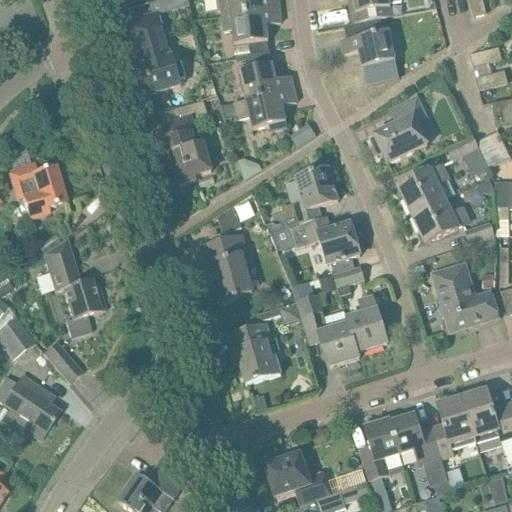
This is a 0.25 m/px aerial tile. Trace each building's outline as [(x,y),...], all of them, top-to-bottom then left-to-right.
[(178,0),(164,0),(161,0),(162,11),(179,9),(178,0)] [(221,14),(222,19),(279,12),(277,0),(269,0),(263,1),(263,0),(216,0),(217,12),(221,14)] [(401,0),(338,0),(339,3),(352,0),(353,0),(354,5),(349,6),(352,27),(392,19),(389,6),(402,4),(401,0)] [(469,0),(474,20),(487,17),(483,0),(469,0)] [(279,12),(222,19),(224,34),(232,33),(234,47),(234,49),(252,46),(253,59),(270,56),(267,28),(281,26),(279,12)] [(169,60),(156,16),(124,26),(131,50),(136,48),(142,68),(138,69),(146,98),(180,88),(179,84),(186,81),(187,79),(182,62),(179,61),(173,63),(171,60),(169,60)] [(361,40),(342,44),(345,58),(360,54),(365,80),(367,87),(400,80),(396,63),(391,44),(389,33),(361,40)] [(470,57),(473,70),(502,62),(499,50),(470,57)] [(252,70),(238,73),(238,75),(246,104),(294,92),(290,79),(276,82),(270,56),(253,59),(249,59),(252,70)] [(476,80),(479,93),(509,86),(505,72),(476,80)] [(294,92),(246,104),(234,107),(237,119),(238,123),(249,121),(253,134),(269,129),(271,135),(288,131),(286,125),(283,109),(297,105),(294,92)] [(427,121),(426,119),(417,101),(390,114),(396,127),(369,141),(378,160),(383,157),(388,167),(428,148),(417,125),(427,121)] [(511,102),(491,106),(494,118),(511,114),(511,102)] [(197,120),(208,116),(204,103),(200,104),(178,111),(180,119),(195,114),(197,120)] [(222,110),(225,122),(237,119),(234,107),(222,110)] [(511,114),(494,118),(496,130),(511,126),(511,114)] [(190,120),(186,121),(167,127),(171,140),(159,144),(164,158),(170,157),(179,188),(197,183),(195,179),(211,174),(203,146),(195,148),(191,136),(195,135),(190,120)] [(498,133),(487,138),(500,166),(511,160),(498,133)] [(489,171),(500,166),(487,138),(475,144),(485,164),(489,171)] [(485,164),(475,144),(473,139),(447,152),(453,164),(477,153),(483,165),(485,164)] [(50,216),(48,212),(66,206),(55,169),(37,175),(35,167),(9,175),(18,203),(23,202),(30,223),(50,216)] [(398,189),(412,218),(444,203),(455,198),(441,169),(431,174),(398,189)] [(281,211),(285,224),(287,232),(291,231),(321,222),(317,211),(339,204),(329,172),(296,181),(303,205),(281,211)] [(508,210),(508,185),(495,186),(495,210),(498,210),(508,210)] [(444,203),(412,218),(426,247),(459,231),(458,230),(468,225),(462,213),(451,218),(444,203)] [(233,209),(213,221),(218,237),(242,229),(233,209)] [(508,210),(499,210),(499,226),(509,226),(509,222),(508,210)] [(321,222),(291,231),(292,236),(297,252),(320,245),(327,268),(360,258),(351,226),(330,232),(326,221),(321,222)] [(273,226),(266,228),(270,237),(277,235),(275,229),(275,227),(273,226)] [(466,234),(470,247),(494,239),(490,226),(466,234)] [(242,260),(247,258),(241,239),(202,251),(209,275),(214,274),(218,286),(213,287),(219,309),(254,298),(242,260)] [(73,322),(65,324),(71,342),(92,335),(87,320),(106,314),(99,292),(94,293),(91,283),(79,286),(66,243),(43,259),(54,295),(64,292),(73,322)] [(499,264),(509,264),(508,251),(499,251),(499,264)] [(509,286),(509,264),(499,264),(499,276),(500,276),(500,289),(509,286)] [(464,268),(451,272),(432,278),(450,336),(499,322),(491,296),(471,302),(468,292),(471,291),(464,268)] [(337,292),(338,291),(340,299),(352,295),(350,288),(364,284),(360,270),(333,278),(337,292)] [(7,282),(0,286),(0,298),(1,301),(14,293),(7,282)] [(302,287),(292,290),(297,306),(302,324),(310,350),(321,347),(322,352),(328,371),(359,361),(358,356),(349,328),(347,328),(346,322),(343,315),(324,321),(322,315),(318,298),(312,300),(307,285),(302,287)] [(511,317),(511,291),(511,290),(500,294),(507,319),(511,317)] [(346,322),(347,328),(349,328),(358,356),(388,347),(378,312),(377,312),(373,299),(359,303),(363,317),(346,322)] [(279,311),(257,317),(259,324),(275,319),(281,318),(279,311)] [(0,331),(0,345),(13,364),(36,348),(16,320),(0,331)] [(247,333),(228,339),(233,356),(237,355),(240,367),(246,388),(281,378),(276,360),(281,359),(276,342),(271,343),(266,327),(247,333)] [(57,345),(43,357),(69,388),(83,376),(57,345)] [(59,416),(42,404),(47,396),(22,379),(17,387),(6,380),(0,389),(0,405),(11,413),(0,429),(0,435),(16,446),(20,449),(29,436),(40,444),(59,416)] [(487,393),(462,401),(474,441),(477,449),(500,441),(508,467),(511,465),(511,435),(505,412),(503,409),(493,412),(487,393)] [(267,412),(263,399),(253,401),(257,414),(267,412)] [(443,427),(431,431),(441,462),(454,458),(450,448),(474,441),(462,401),(437,408),(443,427)] [(511,410),(506,413),(505,408),(503,409),(505,412),(511,435),(511,410)] [(441,462),(431,431),(420,434),(415,419),(391,426),(390,423),(388,423),(399,458),(413,453),(418,469),(423,468),(430,490),(448,484),(441,462)] [(371,450),(359,453),(369,484),(390,478),(404,474),(399,458),(388,423),(365,431),(371,450)] [(301,456),(264,469),(275,501),(299,493),(303,507),(299,508),(300,510),(301,509),(341,496),(366,488),(368,487),(363,472),(326,484),(323,475),(309,480),(307,475),(301,456)] [(167,511),(174,503),(183,489),(155,470),(147,483),(138,477),(118,505),(128,511),(155,511),(156,511),(167,511)] [(458,471),(445,476),(448,484),(451,494),(464,489),(458,471)] [(489,484),(496,508),(508,504),(503,479),(489,484)] [(366,488),(341,496),(344,505),(345,507),(369,499),(366,488)] [(344,505),(341,496),(301,509),(301,511),(304,509),(305,511),(343,511),(347,511),(344,505)] [(391,511),(387,497),(374,502),(376,511),(391,511)] [(441,511),(438,499),(427,502),(430,511),(441,511)]
